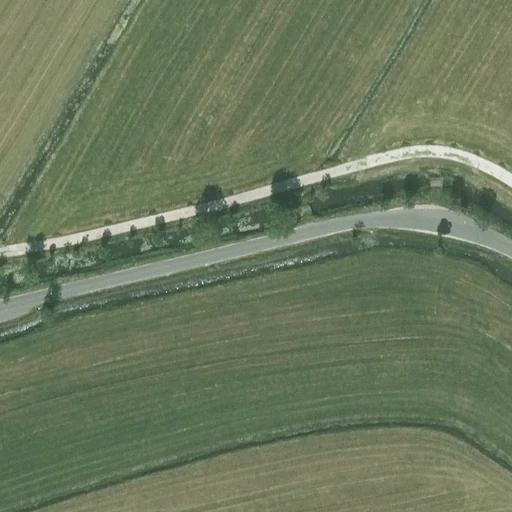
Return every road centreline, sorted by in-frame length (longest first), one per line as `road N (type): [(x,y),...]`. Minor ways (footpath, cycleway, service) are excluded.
road 1 (unclassified): [(0,314),(384,219),(487,229),(511,246)]
road 2 (track): [(0,268),(311,187)]
